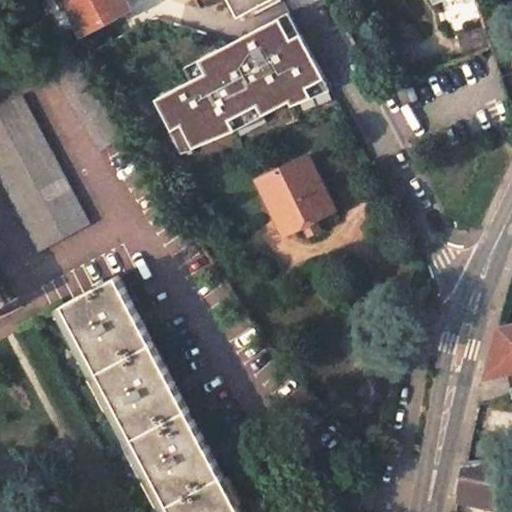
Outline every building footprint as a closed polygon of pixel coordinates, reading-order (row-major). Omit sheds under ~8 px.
[(52,0),(45,4),(62,34),(76,26),(83,24),(87,31),(135,6),(131,0),(52,0)] [(233,0),(243,17),(272,0),(233,0)] [(155,97),(180,153),(326,88),(292,13),(194,57),(203,75),(155,97)] [(485,22),(461,32),(470,54),(492,46),(485,22)] [(101,151),(127,136),(69,42),(44,58),(101,151)] [(0,172),(39,248),(91,221),(23,93),(0,105),(0,172)] [(336,210),(311,157),(260,181),(287,236),(306,225),(312,236),(322,231),(317,221),(336,210)] [(59,303),(167,511),(239,511),(115,276),(59,303)] [(511,399),(511,368),(503,370),(510,400),(511,399)] [(465,462),(457,500),(505,511),(492,460),(465,462)]
